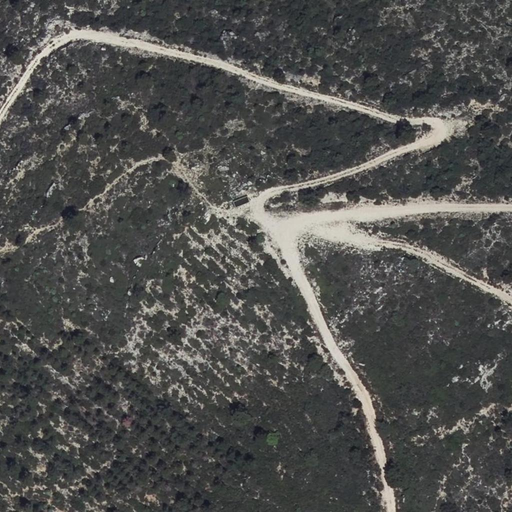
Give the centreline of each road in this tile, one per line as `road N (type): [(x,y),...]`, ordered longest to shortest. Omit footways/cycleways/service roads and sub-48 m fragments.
road 1 (track): [(288,231),(255,210),(261,198),(376,163),(444,128),(68,29),(0,109)]
road 2 (track): [(511,206),(340,216),(288,231),(289,256),(373,416),(395,511)]
